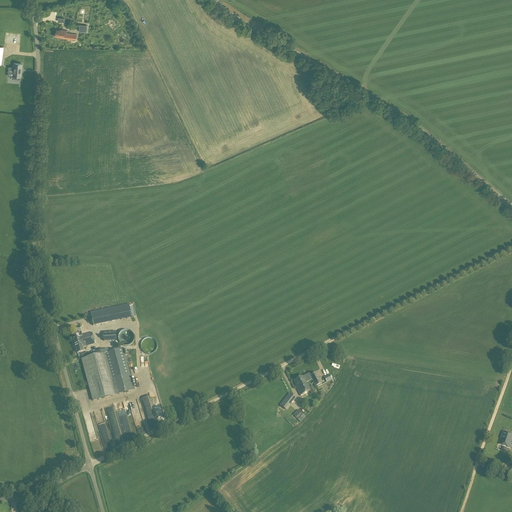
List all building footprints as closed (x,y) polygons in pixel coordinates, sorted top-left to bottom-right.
[(67,30),(60,29),(60,30),(56,29),(55,37),(64,38),(76,39),(77,34),(66,32),(67,30)] [(21,44),(22,33),(6,31),(4,42),(21,44)] [(21,76),(22,63),(13,62),(12,79),(20,80),(20,76),(21,76)] [(95,317),(111,314),(110,308),(90,312),(93,326),(96,325),(95,317)] [(104,342),(116,341),(115,331),(103,332),(104,342)] [(126,347),(127,346),(128,346),(130,346),(131,345),(132,344),(133,343),(133,342),(134,340),(134,339),(134,338),(134,336),(133,335),(133,334),(132,333),(131,332),(129,331),(128,331),(127,331),(126,331),(124,331),(123,331),(122,332),(121,333),(120,334),(119,335),(118,336),(118,337),(118,339),(118,340),(118,341),(119,342),(120,344),(121,345),(122,345),(123,346),(124,346),(126,347)] [(79,337),(73,339),(77,354),(84,352),(82,348),(95,344),(92,333),(79,336),(79,337)] [(93,401),(115,395),(134,390),(130,375),(123,348),(109,352),(108,349),(91,354),(92,357),(82,359),(93,401)] [(306,383),(312,380),(315,387),(322,384),(316,372),(304,379),(303,377),(294,381),(297,388),(306,383)] [(297,388),(296,388),(300,396),(311,391),(307,383),(306,383),(297,388)] [(297,397),(291,392),(281,404),(287,409),(297,397)] [(297,419),(302,414),(297,410),(292,415),(297,419)] [(511,443),(511,434),(503,432),(503,433),(502,432),(501,435),(502,436),(501,439),(499,444),(510,448),(511,443)]
